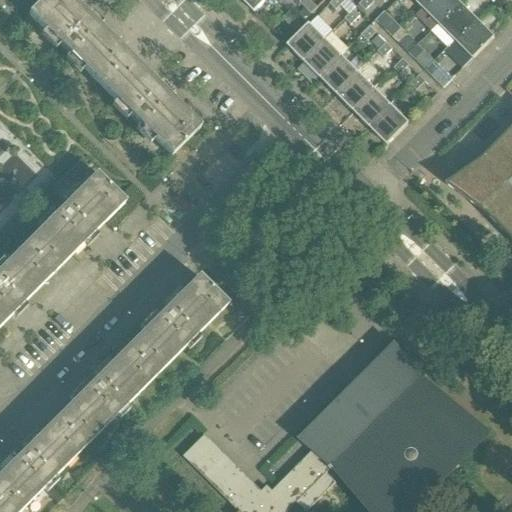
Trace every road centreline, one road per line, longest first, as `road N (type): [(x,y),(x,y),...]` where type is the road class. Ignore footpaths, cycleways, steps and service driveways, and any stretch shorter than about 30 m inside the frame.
road 1 (residential): [(4,418),(290,126)]
road 2 (residential): [(371,207),(391,175),(511,63)]
road 3 (residential): [(511,349),(371,207)]
road 4 (residential): [(290,126),(167,0)]
